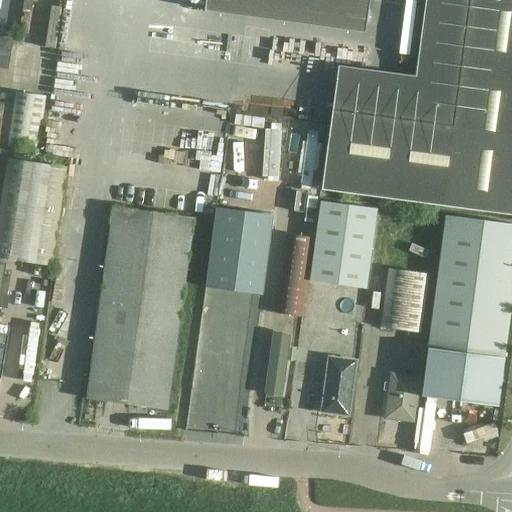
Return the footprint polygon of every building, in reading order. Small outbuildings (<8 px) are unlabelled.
[(0,0),(0,24),(7,25),(10,0),(0,0)] [(321,191),(511,216),(511,0),(469,0),(453,126),(332,110),(321,191)] [(234,34),(235,21),(217,20),(216,33),(234,34)] [(0,71),(9,72),(13,43),(5,42),(0,40),(0,71)] [(14,93),(13,105),(7,148),(37,152),(44,110),(46,97),(14,93)] [(305,144),(297,203),(317,206),(325,146),(305,144)] [(7,157),(0,202),(0,259),(52,267),(68,166),(7,157)] [(280,174),(282,163),(253,159),(251,171),(280,174)] [(378,210),(321,203),(309,282),(366,289),(378,210)] [(193,219),(113,208),(87,399),(167,410),(193,219)] [(217,208),(206,288),(262,296),(273,216),(217,208)] [(511,227),(446,218),(428,349),(422,397),(497,407),(511,298),(511,227)] [(288,235),(280,295),(277,315),(302,318),(312,238),(288,235)] [(0,264),(0,307),(7,308),(9,297),(1,296),(6,265),(0,264)] [(388,270),(384,300),(380,328),(423,334),(427,305),(432,277),(388,270)] [(237,310),(238,300),(219,298),(218,308),(237,310)] [(220,326),(201,323),(191,390),(210,392),(215,354),(220,355),(221,342),(217,342),(220,326)] [(290,337),(274,335),(266,394),(281,396),(287,360),(295,361),(296,351),(288,350),(290,337)] [(256,398),(268,354),(257,351),(246,395),(256,398)] [(357,361),(329,358),(322,409),(331,410),(331,414),(349,417),(357,361)] [(390,384),(385,384),(384,391),(389,391),(386,419),(414,422),(419,378),(391,374),(390,384)]
